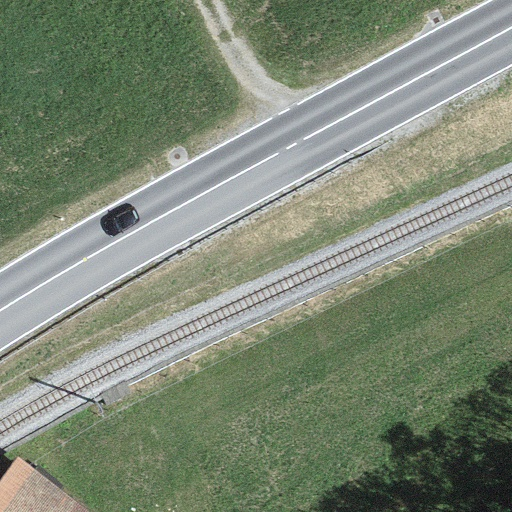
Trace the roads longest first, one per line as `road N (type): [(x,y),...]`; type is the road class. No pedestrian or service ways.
road 1 (secondary): [(0,319),(182,198),(511,27)]
road 2 (track): [(328,126),(268,88),(212,0)]
